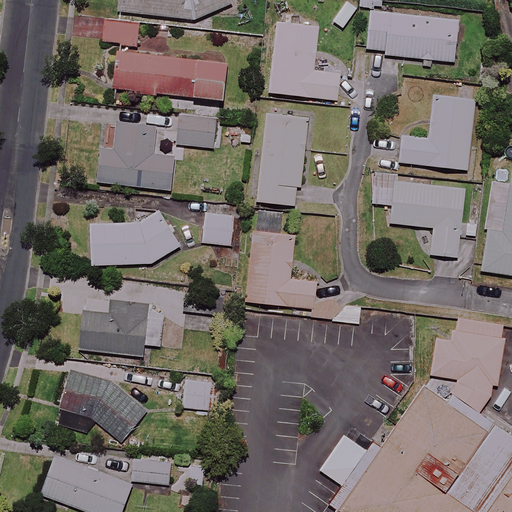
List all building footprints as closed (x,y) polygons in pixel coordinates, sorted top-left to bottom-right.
[(117,0),(116,12),(194,20),(230,6),(226,0),(117,0)] [(457,22),(369,13),(365,50),(386,52),(386,56),(453,63),(457,22)] [(139,24),(105,19),(102,42),(136,47),(139,24)] [(317,28),(275,24),(268,94),(336,100),(339,74),(313,72),(317,28)] [(226,65),(115,53),(111,89),(222,101),(226,65)] [(424,165),(424,166),(465,171),(474,102),(433,96),(428,140),(399,138),(397,163),(424,165)] [(306,119),(265,115),(256,203),(293,206),(295,187),(299,187),(306,119)] [(214,121),(178,119),(176,147),(212,149),(214,121)] [(155,129),(112,125),(110,150),(97,149),(94,184),(170,191),(173,159),(152,157),(155,129)] [(480,230),(486,231),(485,243),(483,256),(480,272),(511,276),(511,166),(509,186),(486,183),(480,230)] [(463,190),(393,183),(389,224),(433,228),(430,256),(456,258),(463,190)] [(179,247),(160,213),(140,224),(88,226),(90,264),(151,264),(179,247)] [(234,217),(203,214),(200,243),(231,246),(234,217)] [(463,222),(462,239),(478,240),(478,222),(463,222)] [(289,280),(293,237),(252,233),(245,303),(312,309),(315,283),(289,280)] [(164,308),(113,302),(112,316),(81,313),(77,350),(141,357),(143,345),(159,347),(164,308)] [(491,389),(500,328),(437,319),(428,380),(455,385),(451,397),(478,414),(491,389)] [(116,387),(69,372),(58,406),(91,421),(106,431),(103,436),(120,448),(144,412),(116,387)] [(511,511),(511,452),(419,389),(335,511),(336,511),(511,511)] [(121,511),(131,484),(54,456),(40,496),(86,511),(121,511)] [(169,460),(132,457),(130,481),(167,484),(169,460)]
